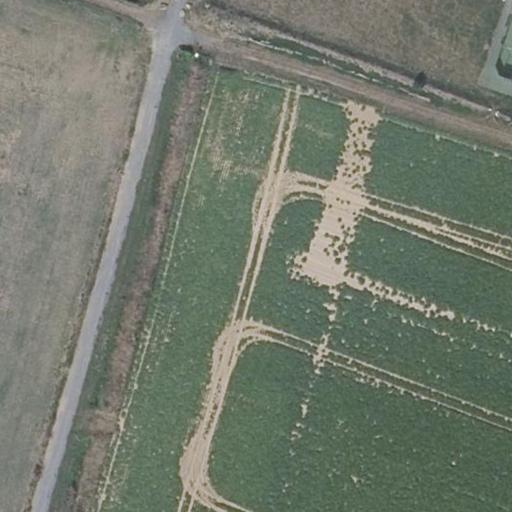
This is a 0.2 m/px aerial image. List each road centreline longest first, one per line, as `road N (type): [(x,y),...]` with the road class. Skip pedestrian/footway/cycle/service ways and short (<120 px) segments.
road 1 (track): [(37,511),(152,93)]
road 2 (track): [(104,0),(511,134)]
